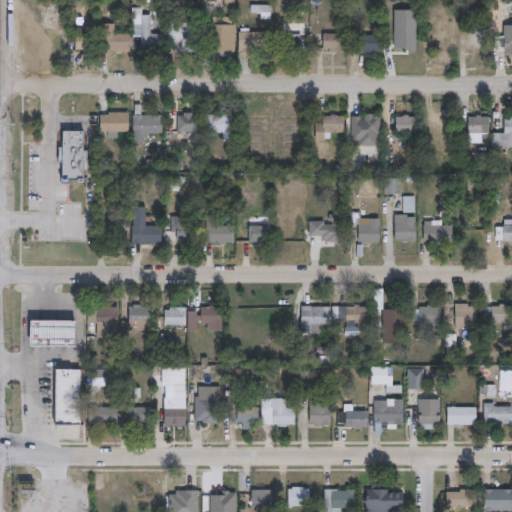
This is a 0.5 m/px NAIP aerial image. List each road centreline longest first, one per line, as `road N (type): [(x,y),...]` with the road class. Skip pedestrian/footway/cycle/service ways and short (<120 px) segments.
road 1 (residential): [(0,445),(133,462),(511,454)]
road 2 (residential): [(0,275),(511,272)]
road 3 (residential): [(0,81),(511,83)]
